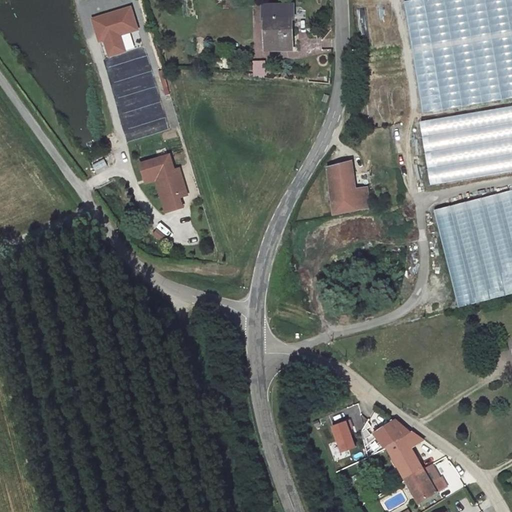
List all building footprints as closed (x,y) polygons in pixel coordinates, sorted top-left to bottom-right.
[(419,113),(511,99),(511,0),(408,0),(402,1),(407,40),(401,41),(407,81),(414,80),(419,113)] [(293,5),(263,6),(263,21),(268,21),(268,48),(285,48),(285,49),(292,49),(292,19),(292,15),(294,15),(293,5)] [(102,60),(134,50),(129,34),(138,32),(130,6),(90,18),(102,60)] [(109,69),(123,130),(132,128),(128,109),(126,109),(124,99),(127,98),(124,86),(133,84),(131,74),(115,78),(112,68),(109,69)] [(511,106),(421,122),(431,185),(511,171),(511,106)] [(149,126),(149,116),(141,115),(140,126),(149,126)] [(170,155),(140,164),(145,180),(159,175),(163,188),(165,187),(168,198),(162,199),(166,213),(183,208),(180,198),(187,195),(179,169),(174,170),(170,155)] [(104,159),(93,165),(96,172),(108,166),(104,159)] [(350,164),(328,168),(334,214),(349,210),(347,191),(345,179),(352,178),(350,164)] [(145,180),(146,183),(157,180),(162,199),(168,198),(165,187),(163,188),(159,175),(145,180)] [(366,188),(347,191),(349,210),(369,208),(366,188)] [(511,190),(434,210),(459,307),(511,293),(511,190)] [(152,228),(148,234),(159,241),(162,235),(152,228)] [(405,437),(411,433),(395,419),(373,432),(386,449),(388,447),(419,504),(448,487),(443,478),(440,479),(432,484),(424,471),(411,449),(405,437)] [(356,447),(349,429),(352,428),(349,421),(333,428),(342,452),(356,447)] [(424,440),(412,432),(411,433),(405,437),(411,449),(424,440)] [(432,484),(440,479),(433,466),(424,471),(432,484)]
